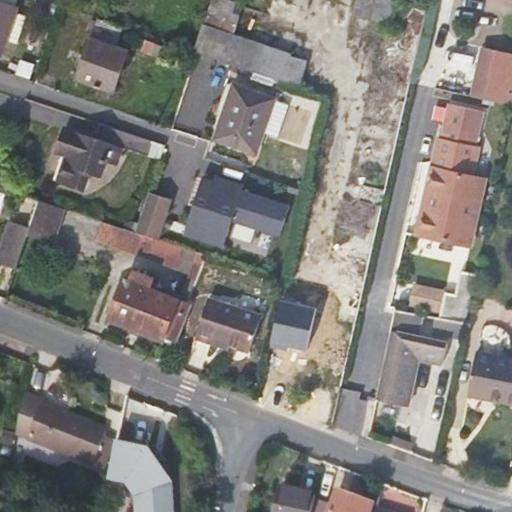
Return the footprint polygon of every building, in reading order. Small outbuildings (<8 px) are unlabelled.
[(16,8),(18,0),(0,0),(0,51),(4,53),(8,41),(17,44),(27,16),(18,13),(19,9),(16,8)] [(195,50),(300,85),(308,60),(234,35),(238,22),(244,4),(229,0),(213,0),(204,25),(195,50)] [(396,0),(358,0),(355,12),(389,24),(396,0)] [(114,45),(121,25),(110,21),(98,17),(78,78),(113,90),(127,49),(114,45)] [(138,48),(151,52),(154,42),(142,38),(138,48)] [(178,51),(154,42),(151,52),(150,56),(173,64),(178,51)] [(511,53),(482,47),(472,96),(511,104),(511,53)] [(269,82),(272,76),(251,69),(249,76),(269,82)] [(285,105),(232,88),(215,138),(254,151),(261,129),(276,134),(285,105)] [(447,103),(440,137),(475,145),(482,110),(447,103)] [(149,154),(154,140),(102,123),(97,137),(67,127),(59,151),(68,154),(59,180),(82,188),(87,172),(103,178),(108,162),(119,165),(125,147),(149,154)] [(475,145),(440,137),(439,140),(437,140),(424,200),(431,202),(423,237),(468,246),(483,178),(471,175),(477,148),(474,147),(475,145)] [(185,233),(225,246),(234,220),(281,236),(291,206),(244,190),(245,185),(217,175),(215,180),(204,176),(185,233)] [(174,197),(152,189),(140,222),(137,231),(142,232),(161,239),(174,197)] [(19,212),(33,217),(40,198),(26,193),(19,212)] [(54,241),(65,207),(40,198),(33,217),(29,230),(28,233),(54,241)] [(417,235),(423,237),(431,202),(424,200),(417,235)] [(136,251),(142,232),(137,231),(126,227),(105,220),(98,238),(136,251)] [(128,223),(126,227),(137,231),(140,222),(135,220),(128,223)] [(29,230),(10,224),(0,253),(0,261),(17,267),(28,233),(29,230)] [(136,251),(176,265),(182,246),(161,239),(142,232),(136,251)] [(182,246),(176,265),(189,269),(197,251),(182,246)] [(111,316),(163,337),(164,335),(174,308),(178,299),(156,291),(160,277),(154,275),(152,278),(132,270),(128,278),(126,277),(111,316)] [(466,322),(476,275),(458,271),(453,294),(443,292),(438,317),(466,322)] [(221,342),(234,346),(251,351),(263,316),(210,299),(197,339),(219,347),(221,342)] [(185,313),(174,308),(164,335),(175,339),(185,313)] [(410,357),(420,359),(443,363),(447,342),(394,330),(379,398),(400,402),(410,357)] [(232,351),(234,346),(221,342),(219,347),(232,351)] [(467,394),(511,402),(511,359),(474,353),(467,394)] [(410,404),(420,359),(410,357),(400,402),(410,404)] [(45,400),(25,394),(18,435),(48,445),(91,461),(92,456),(101,432),(102,428),(44,405),(45,400)] [(105,460),(113,437),(101,432),(92,456),(105,460)] [(144,444),(114,438),(106,474),(122,477),(134,491),(133,505),(138,505),(137,511),(170,511),(168,481),(160,473),(163,469),(144,444)] [(313,511),(314,511),(316,499),(317,495),(283,487),(276,511),(313,511)] [(370,511),(374,502),(338,489),(333,505),(316,499),(314,511),(313,511),(370,511)]
